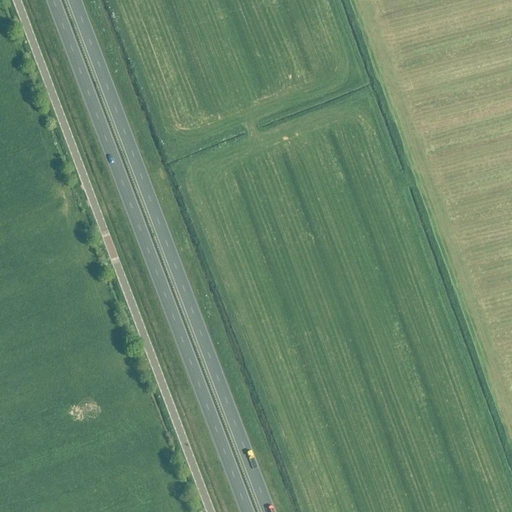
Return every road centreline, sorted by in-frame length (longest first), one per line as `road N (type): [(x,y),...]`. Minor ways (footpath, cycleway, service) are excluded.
road 1 (trunk): [(267,511),(73,0)]
road 2 (unclassified): [(210,511),(16,0)]
road 3 (trunk): [(53,0),(247,511)]
